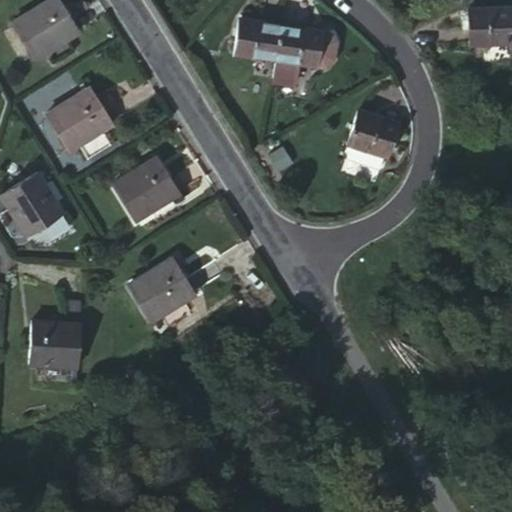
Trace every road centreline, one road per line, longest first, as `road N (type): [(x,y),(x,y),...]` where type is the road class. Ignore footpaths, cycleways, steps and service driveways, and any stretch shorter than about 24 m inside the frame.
road 1 (residential): [(343,0),(404,57),(421,147),(388,220),(286,256)]
road 2 (residential): [(128,0),(286,256)]
road 3 (residential): [(286,256),(441,511)]
